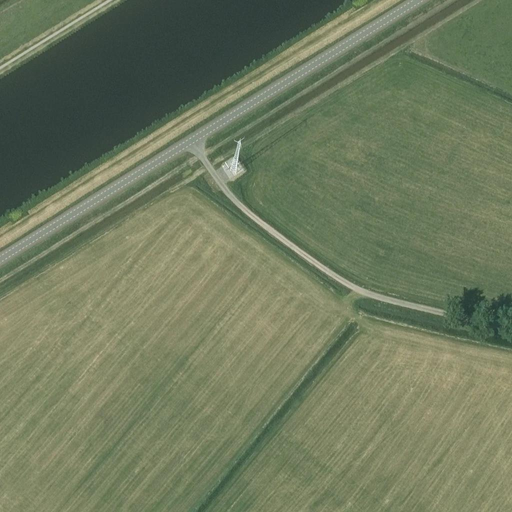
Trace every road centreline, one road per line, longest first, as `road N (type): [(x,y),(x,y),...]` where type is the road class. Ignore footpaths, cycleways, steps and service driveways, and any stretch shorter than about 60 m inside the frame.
road 1 (tertiary): [(0,258),(415,0)]
road 2 (track): [(511,330),(344,282),(251,216),(190,139)]
